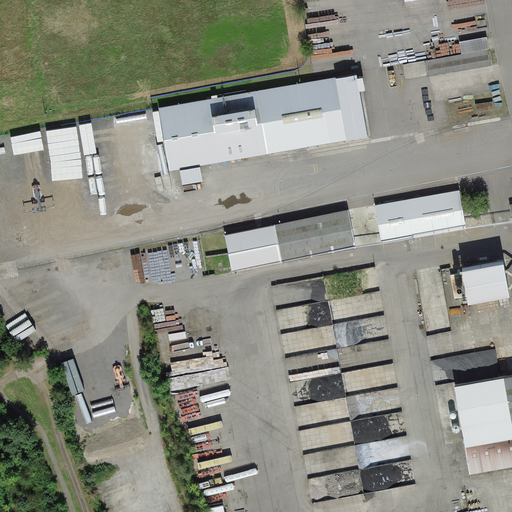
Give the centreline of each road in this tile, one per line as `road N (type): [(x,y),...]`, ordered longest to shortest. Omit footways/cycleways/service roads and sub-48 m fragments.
road 1 (track): [(36,365),(85,511)]
road 2 (track): [(71,511),(40,427),(0,392)]
